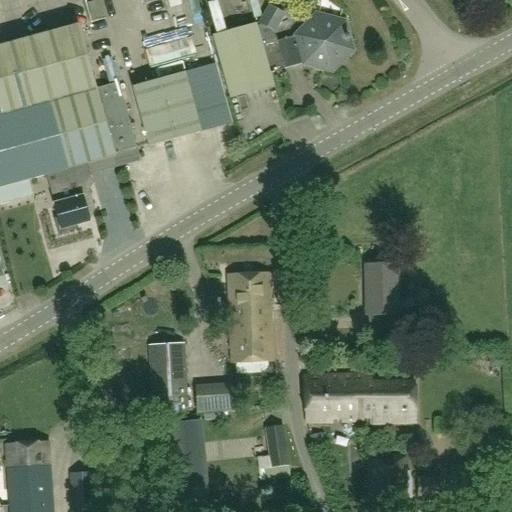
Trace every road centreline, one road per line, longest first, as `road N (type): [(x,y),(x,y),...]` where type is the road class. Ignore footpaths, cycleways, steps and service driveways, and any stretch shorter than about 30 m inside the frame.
road 1 (residential): [(322,511),(294,409),(289,201),(278,174)]
road 2 (residential): [(0,344),(278,174)]
road 3 (residential): [(278,174),(456,74)]
